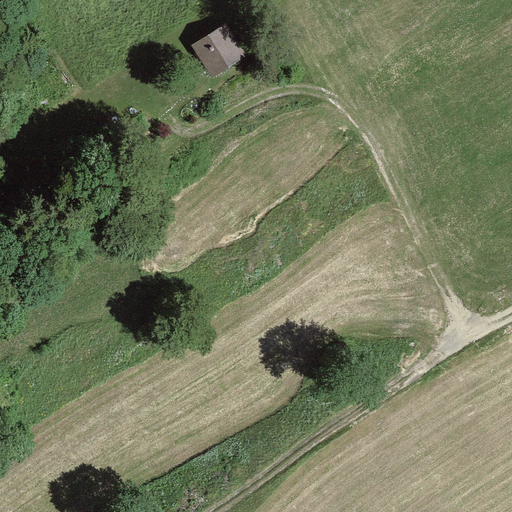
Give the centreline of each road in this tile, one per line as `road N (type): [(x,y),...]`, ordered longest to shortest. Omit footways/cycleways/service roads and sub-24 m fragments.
road 1 (track): [(476,333),(357,117),(338,102),(282,88),(184,134)]
road 2 (track): [(511,311),(205,511)]
